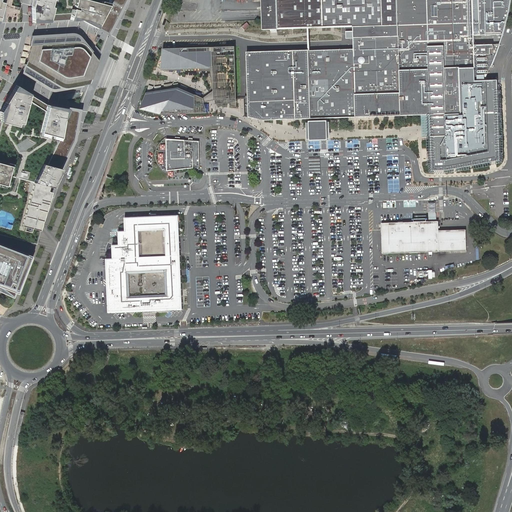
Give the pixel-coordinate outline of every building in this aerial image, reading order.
[(27,0),(26,22),(79,19),(109,34),(126,0),(27,0)] [(262,0),(263,31),(278,30),(353,27),(354,35),(354,49),(354,50),(313,51),(309,51),(294,52),(279,53),(278,53),(247,54),(248,92),(248,102),(249,118),(263,122),(265,122),(274,121),(296,120),(298,120),(311,120),(315,120),(318,120),(328,119),(345,119),(347,119),(357,118),(361,118),(366,118),(431,116),(431,127),(432,136),(433,171),(447,170),(501,160),(498,80),(476,81),(475,70),(475,67),(492,67),(500,45),(475,45),(475,44),(474,24),(474,16),(473,5),(473,1),(473,0),(478,0),(480,35),(503,35),(504,31),(505,26),(507,20),(509,12),(511,2),(510,0),(262,0)] [(70,34),(33,36),(23,73),(47,87),(49,89),(51,90),(54,90),(56,90),(90,84),(98,61),(79,37),(77,36),(75,35),(73,34),(70,34)] [(236,47),(164,49),(165,68),(169,68),(191,67),(206,67),(214,66),(215,78),(216,94),(216,99),(220,99),(224,99),(237,99),(236,47)] [(165,68),(164,49),(163,49),(162,70),(211,71),(214,91),(203,98),(204,103),(216,99),(216,94),(215,78),(214,66),(206,67),(191,67),(169,68),(165,68)] [(45,104),(15,85),(0,109),(0,234),(36,244),(38,239),(50,192),(46,190),(48,186),(52,186),(74,140),(79,110),(45,104)] [(141,109),(155,113),(156,107),(149,105),(150,101),(153,93),(160,92),(169,90),(177,89),(178,89),(195,96),(202,99),(203,105),(203,113),(204,113),(204,103),(203,98),(181,87),(147,93),(141,109)] [(150,101),(149,105),(156,107),(155,113),(160,115),(203,113),(203,105),(202,99),(195,96),(178,89),(177,89),(169,90),(160,92),(153,93),(150,101)] [(328,135),(327,121),(318,122),(310,122),(310,135),(310,141),(323,140),(328,140),(328,135)] [(176,140),(166,139),(167,171),(175,170),(200,167),(199,141),(193,141),(193,138),(189,138),(189,140),(180,140),(180,138),(176,138),(176,140)] [(501,192),(501,217),(509,217),(509,192),(501,192)] [(113,259),(181,256),(179,215),(125,218),(126,231),(119,231),(119,245),(113,245),(113,259)] [(419,222),(382,223),(383,254),(467,251),(466,230),(439,231),(439,221),(419,222)] [(0,234),(0,249),(32,258),(32,257),(32,256),(36,244),(0,234)] [(0,249),(0,291),(14,298),(17,291),(19,292),(26,273),(32,258),(0,249)] [(181,256),(113,259),(106,259),(109,313),(183,310),(181,256)]
